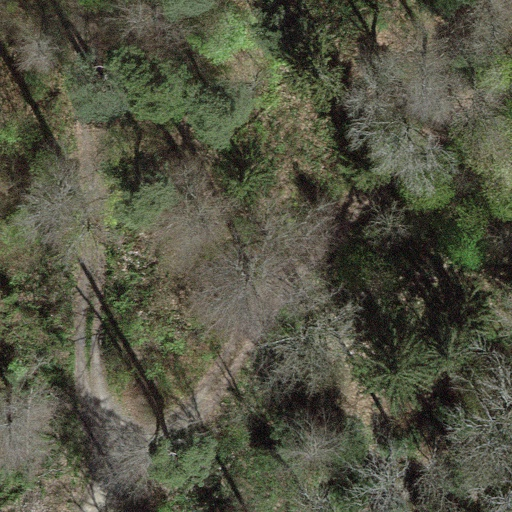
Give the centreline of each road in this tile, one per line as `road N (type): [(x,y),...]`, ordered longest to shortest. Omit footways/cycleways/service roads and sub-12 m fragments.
road 1 (track): [(119,473),(172,426),(309,252),(381,178),(465,109),(511,82)]
road 2 (track): [(98,511),(119,473),(95,390),(89,330),(81,0)]
